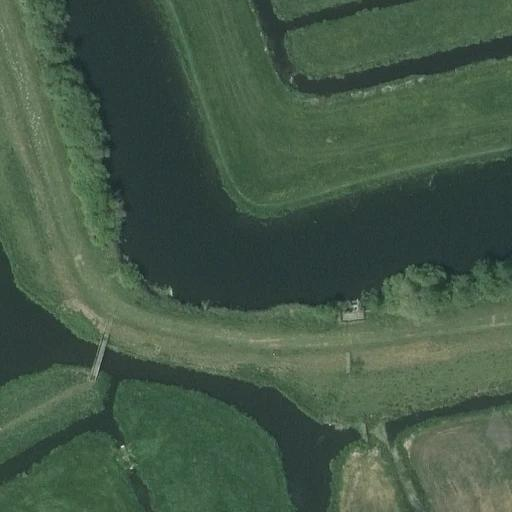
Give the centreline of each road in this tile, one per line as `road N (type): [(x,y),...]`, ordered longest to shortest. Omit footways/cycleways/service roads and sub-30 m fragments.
road 1 (track): [(511,317),(347,336),(186,323),(116,300)]
road 2 (track): [(116,300),(77,256),(0,31)]
